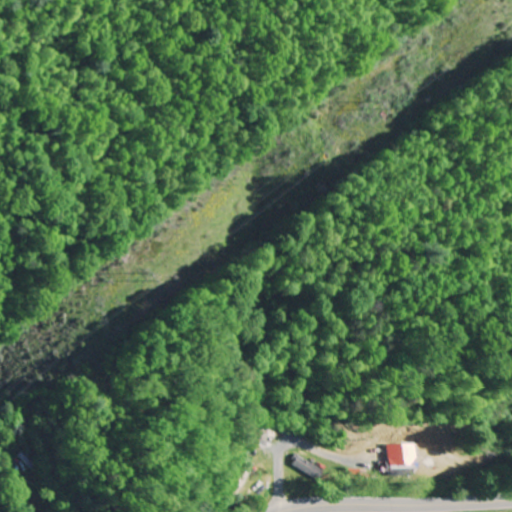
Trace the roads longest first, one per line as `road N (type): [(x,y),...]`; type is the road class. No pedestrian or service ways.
road 1 (track): [(0,133),(306,99),(390,63),(424,37),(445,0)]
road 2 (secondary): [(511,499),(287,511)]
